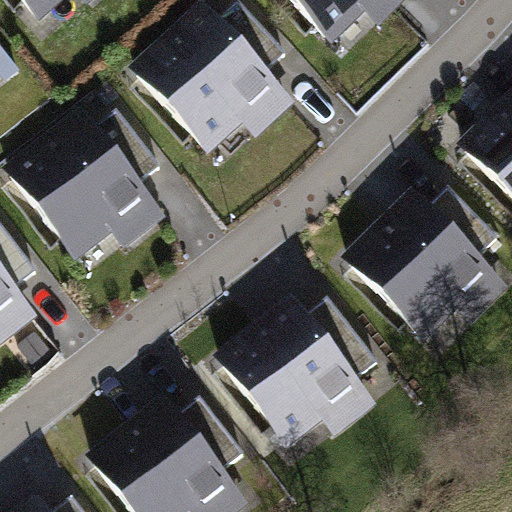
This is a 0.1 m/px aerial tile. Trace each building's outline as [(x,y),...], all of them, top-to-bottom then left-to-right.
[(6,0),(35,32),(72,0),(82,12),(95,0),(6,0)] [(270,0),(326,57),(361,24),(372,34),(407,0),(270,0)] [(232,8),(209,29),(251,72),(274,51),(232,8)] [(193,10),(121,79),(207,168),(242,134),(253,145),(289,110),(251,72),(209,29),(193,10)] [(511,91),(450,151),(511,215),(511,91)] [(72,113),(0,166),(0,181),(67,271),(107,242),(116,254),(156,224),(123,180),(86,134),(72,113)] [(108,116),(86,134),(123,180),(145,162),(108,116)] [(446,195),(424,216),(468,262),(490,241),(446,195)] [(404,197),(332,266),(418,355),(453,321),(464,332),(500,297),(468,262),(424,216),(404,197)] [(0,242),(0,278),(17,265),(0,242)] [(484,263),(511,290),(511,288),(511,251),(504,243),(484,263)] [(0,346),(28,326),(0,288),(0,346)] [(286,301),(206,360),(281,459),(320,430),(330,442),(369,412),(337,368),(300,321),(286,301)] [(322,304),(300,321),(337,368),(359,350),(322,304)] [(154,400),(75,460),(114,511),(236,511),(238,511),(205,467),(168,421),(154,400)] [(191,403),(168,421),(205,467),(228,450),(191,403)] [(252,460),(227,473),(243,504),(268,491),(252,460)]
